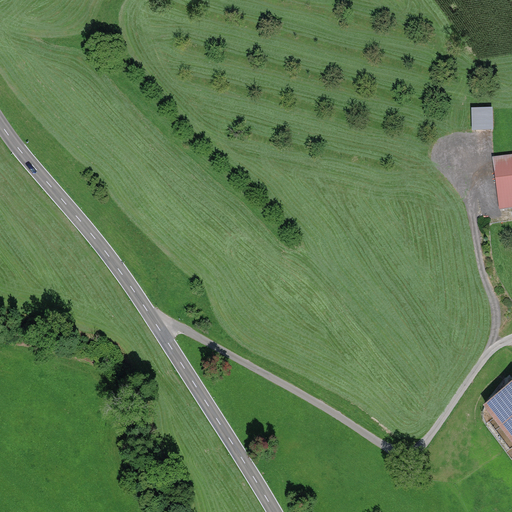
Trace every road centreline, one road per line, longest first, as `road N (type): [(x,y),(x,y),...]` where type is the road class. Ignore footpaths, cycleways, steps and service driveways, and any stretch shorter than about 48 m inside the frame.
road 1 (secondary): [(0,122),(156,322),(274,511)]
road 2 (track): [(156,322),(173,323),(403,455),(427,444),(493,349),(511,340)]
road 3 (track): [(455,138),(498,318),(493,349)]
